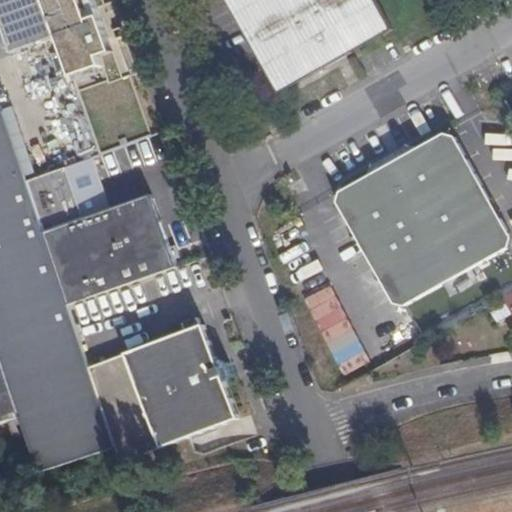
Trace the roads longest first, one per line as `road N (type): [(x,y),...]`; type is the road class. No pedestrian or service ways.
road 1 (residential): [(215,182),(511,19)]
road 2 (residential): [(310,431),(215,182)]
road 3 (residential): [(511,373),(413,395),(310,431)]
road 4 (residential): [(215,182),(149,0)]
